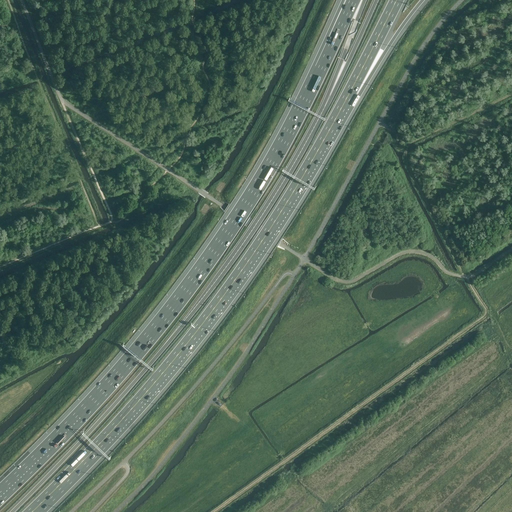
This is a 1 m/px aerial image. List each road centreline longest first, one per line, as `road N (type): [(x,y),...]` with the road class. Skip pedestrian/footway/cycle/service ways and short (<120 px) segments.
road 1 (motorway): [(341,26),(274,162),(215,252),(111,384),(0,497)]
road 2 (track): [(322,0),(242,155),(182,244),(101,342),(0,444)]
road 3 (motorway): [(10,511),(177,332),(268,208),(326,107)]
road 4 (motorway): [(34,511),(202,324),(342,103)]
road 5 (unknown): [(99,226),(7,0)]
road 6 (motorway): [(342,103),(422,0)]
road 7 (unknown): [(184,139),(183,151),(129,212),(99,226)]
